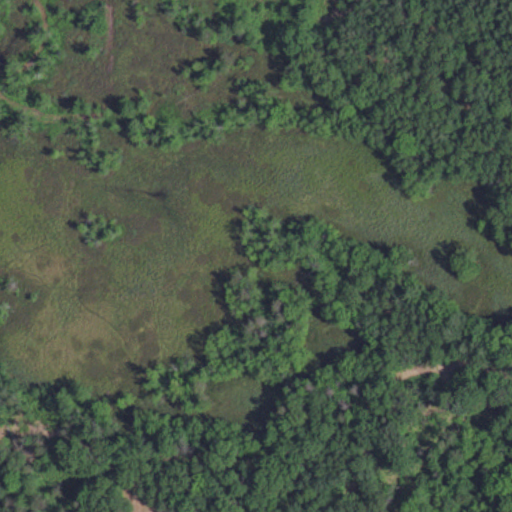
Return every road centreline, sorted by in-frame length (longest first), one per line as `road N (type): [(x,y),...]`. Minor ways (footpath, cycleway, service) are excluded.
road 1 (track): [(0,427),(67,444),(111,511),(336,507),(354,484),(363,443),(421,367),(511,360)]
road 2 (track): [(388,0),(420,26),(494,60),(511,85)]
